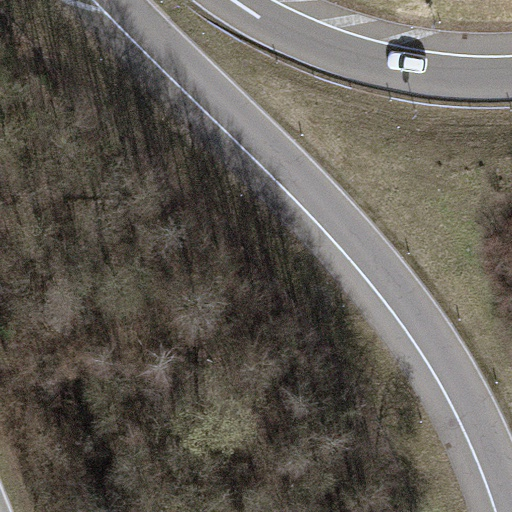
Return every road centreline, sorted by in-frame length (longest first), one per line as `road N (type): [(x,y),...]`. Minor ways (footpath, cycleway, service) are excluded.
road 1 (motorway): [(109,0),(380,273),(448,367),(511,509)]
road 2 (motorway): [(511,76),(392,66),(304,38),(232,0)]
